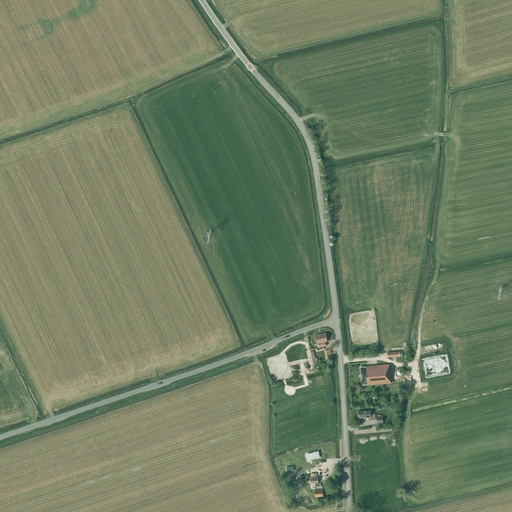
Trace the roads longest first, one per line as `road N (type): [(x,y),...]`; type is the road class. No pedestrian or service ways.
road 1 (tertiary): [(336,321),(307,139),(201,0)]
road 2 (unclassified): [(0,437),(336,321)]
road 3 (tertiary): [(348,511),(336,321)]
